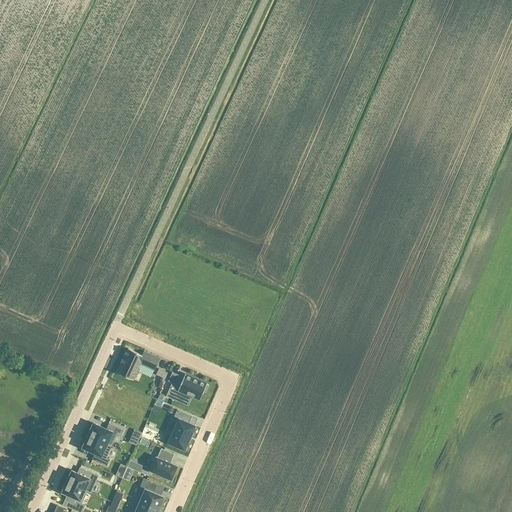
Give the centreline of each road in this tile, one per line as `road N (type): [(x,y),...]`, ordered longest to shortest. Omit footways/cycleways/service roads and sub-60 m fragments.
road 1 (residential): [(174,511),(232,378),(114,327)]
road 2 (unclassified): [(29,511),(114,327)]
